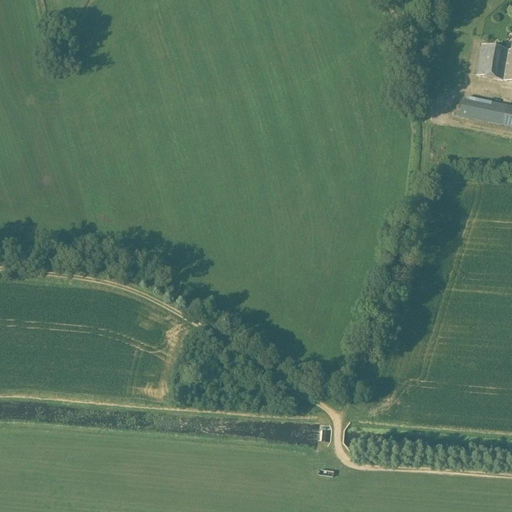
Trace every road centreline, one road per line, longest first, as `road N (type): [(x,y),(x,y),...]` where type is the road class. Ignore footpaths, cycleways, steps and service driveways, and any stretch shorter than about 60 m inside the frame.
road 1 (track): [(339,415),(353,397),(417,196),(428,109),(388,0)]
road 2 (track): [(339,415),(138,294),(75,277),(0,271)]
road 3 (track): [(511,474),(349,464),(337,455),(339,415)]
